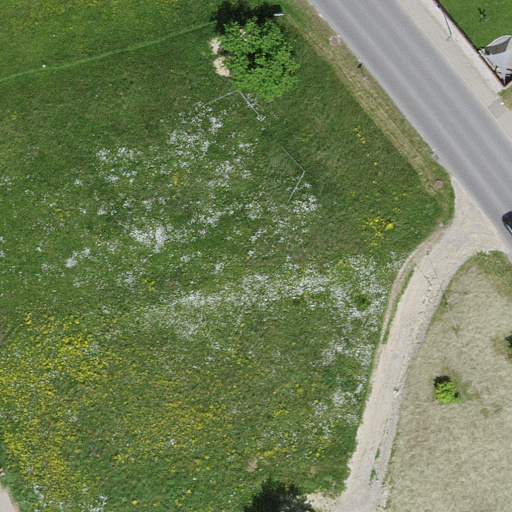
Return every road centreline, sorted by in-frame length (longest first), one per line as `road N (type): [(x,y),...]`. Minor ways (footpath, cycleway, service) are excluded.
road 1 (track): [(505,182),(488,231),(446,298),(379,511)]
road 2 (tertiary): [(511,191),(345,0)]
